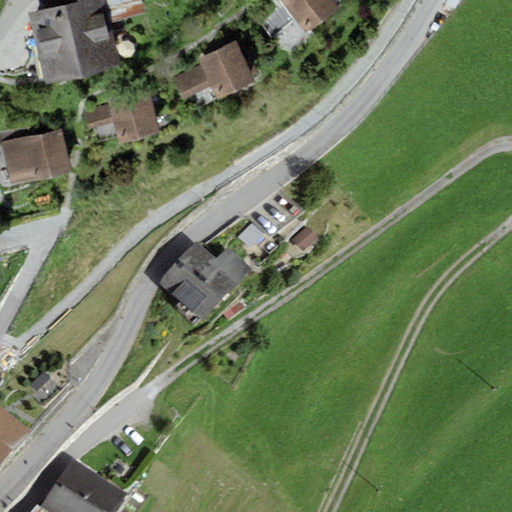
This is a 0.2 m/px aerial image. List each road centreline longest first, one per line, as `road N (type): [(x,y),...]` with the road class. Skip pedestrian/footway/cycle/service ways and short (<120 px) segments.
road 1 (tertiary): [(0,497),(108,367),(169,255),(336,127),(383,74),(430,0)]
road 2 (track): [(511,145),(495,143),(82,441),(12,511)]
road 3 (residential): [(0,365),(148,225),(300,128),(369,57),(407,0)]
road 4 (track): [(336,511),(449,278),(511,231)]
